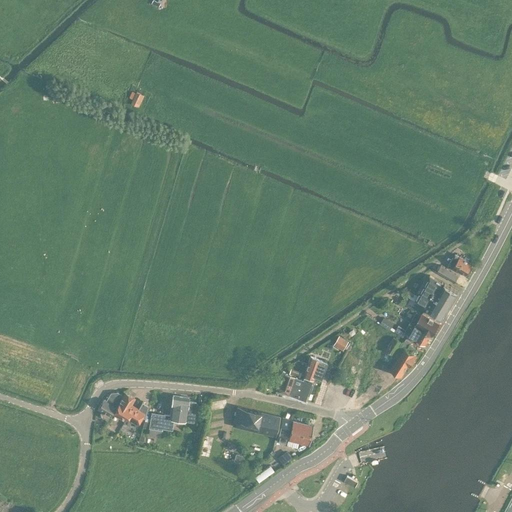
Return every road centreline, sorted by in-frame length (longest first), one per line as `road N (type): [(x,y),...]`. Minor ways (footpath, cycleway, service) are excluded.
road 1 (residential): [(84,423),(99,391),(142,383),(258,395),(328,411),(352,425)]
road 2 (tertiary): [(352,425),(427,361),(511,211)]
